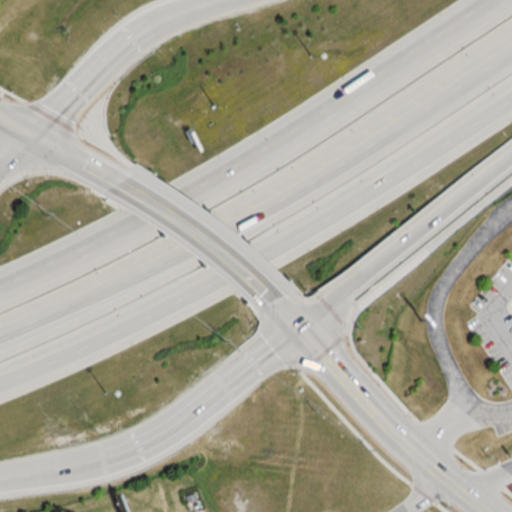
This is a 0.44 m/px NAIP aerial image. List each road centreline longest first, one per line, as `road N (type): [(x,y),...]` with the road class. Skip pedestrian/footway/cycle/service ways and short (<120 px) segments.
road 1 (motorway): [(0,332),(239,226),(511,47)]
road 2 (motorway): [(0,387),(282,250),(511,104)]
road 3 (motorway): [(511,7),(142,235),(14,293)]
road 4 (motorway): [(0,477),(148,440),(297,329)]
road 5 (tertiary): [(491,511),(418,453),(268,303)]
road 6 (motorway): [(297,329),(511,151)]
road 7 (motorway): [(221,0),(149,31),(35,141)]
road 8 (tertiary): [(268,303),(129,191)]
road 9 (tertiary): [(129,191),(0,120)]
